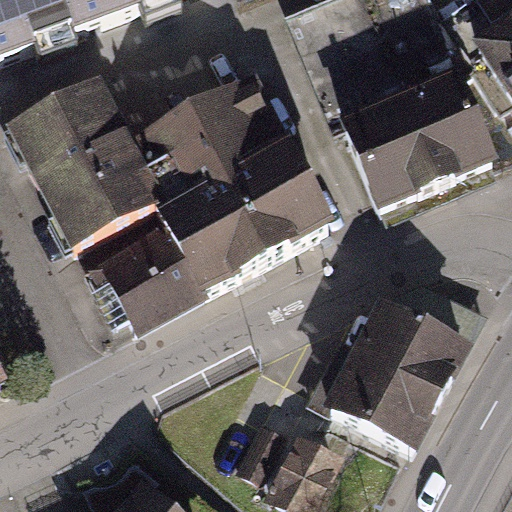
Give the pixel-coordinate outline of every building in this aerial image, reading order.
[(0,0),(0,69),(185,0),(0,0)] [(494,180),(461,94),(471,83),(422,0),(342,0),(283,26),(334,146),(343,142),(374,225),(494,180)] [(511,33),(468,63),(511,126),(511,33)] [(158,212),(128,154),(96,93),(4,141),(66,260),(158,212)] [(163,222),(281,160),(246,93),(128,154),(158,212),(163,222)] [(322,239),(281,160),(163,222),(154,226),(160,238),(195,305),(322,239)] [(195,305),(160,238),(95,272),(129,339),(195,305)] [(465,367),(389,327),(338,421),(414,462),(465,367)] [(287,446),(264,433),(241,475),(263,487),(287,446)] [(318,511),(341,466),(303,447),(271,511),(273,511),(318,511)] [(157,511),(146,502),(138,511),(157,511)]
